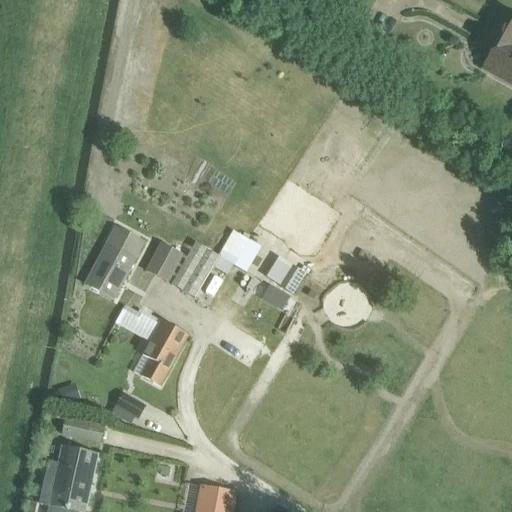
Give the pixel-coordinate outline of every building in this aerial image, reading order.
[(482,48),(488,66),(485,71),(511,85),(511,20),(497,11),(478,45),(482,48)] [(142,245),(115,230),(85,287),(112,302),(142,245)] [(232,234),(218,258),(196,245),(172,287),(209,309),(248,243),(232,234)] [(184,258),(161,246),(146,274),(169,286),(184,258)] [(291,267),(278,288),(290,295),(292,296),(304,275),(291,267)] [(272,289),(264,303),(279,312),(287,299),(272,289)] [(187,337),(161,322),(141,358),(149,362),(140,379),(159,389),(187,337)] [(57,395),(52,397),(56,406),(60,404),(61,407),(73,403),(67,388),(56,392),(57,395)] [(122,422),(134,401),(123,395),(111,416),(122,422)] [(61,437),(99,445),(103,429),(65,421),(61,437)] [(49,462),(39,505),(50,508),(48,511),(84,511),(96,457),(62,449),(58,465),(49,462)] [(206,487),(201,511),(230,511),(234,491),(206,487)]
